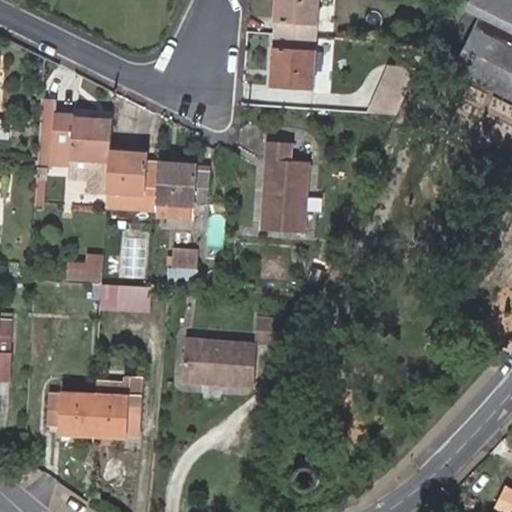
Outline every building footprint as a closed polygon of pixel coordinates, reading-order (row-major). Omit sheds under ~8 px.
[(316,35),(318,0),(278,0),(276,32),(316,35)] [(511,0),(466,0),(465,2),(483,11),(468,42),(495,56),(490,67),(510,77),(511,72),(511,0)] [(312,88),(316,35),(276,32),(274,70),(283,71),(281,86),(312,88)] [(468,42),(458,63),(511,88),(511,72),(510,77),(490,67),(495,56),(468,42)] [(0,49),(0,137),(10,138),(11,120),(0,119),(0,52),(0,49)] [(383,107),(412,109),(416,67),(386,65),(383,107)] [(283,71),(274,70),(273,86),(281,86),(283,71)] [(88,192),(108,193),(110,166),(110,156),(110,155),(112,125),(98,124),(98,116),(80,115),(80,114),(59,112),(60,100),(44,100),(41,166),(57,167),(74,167),(73,177),(89,177),(88,192)] [(112,125),(113,117),(98,116),(98,124),(112,125)] [(294,144),(269,143),(266,186),(274,186),(273,213),(265,212),(264,228),(305,230),(309,162),(293,161),(294,144)] [(149,151),(125,150),(125,156),(110,156),(110,166),(108,193),(108,209),(157,212),(158,200),(160,171),(160,162),(148,161),(149,151)] [(160,162),(160,171),(175,171),(175,163),(160,162)] [(160,171),(158,200),(157,212),(157,227),(194,229),(196,203),(209,204),(211,164),(175,163),(175,171),(160,171)] [(172,282),(199,283),(201,250),(175,248),(172,282)] [(104,283),(104,268),(105,251),(88,251),(87,262),(70,261),(69,280),(94,282),(104,283)] [(104,283),(94,282),(93,300),(102,300),(104,283)] [(153,285),(104,283),(102,300),(102,309),(152,312),(153,285)] [(0,351),(13,352),(15,317),(0,316),(0,351)] [(260,317),(259,343),(276,345),(278,319),(260,317)] [(299,324),(288,319),(281,337),(292,342),(299,324)] [(255,385),(259,343),(190,338),(186,380),(255,385)] [(0,351),(0,376),(11,377),(13,352),(0,351)] [(127,383),(98,381),(97,393),(95,428),(109,430),(109,435),(126,436),(126,430),(140,431),(143,379),(127,378),(127,383)] [(95,428),(97,393),(51,391),(49,425),(63,426),(63,432),(81,433),(81,428),(95,428)] [(289,473),(288,479),(289,484),(291,489),(295,492),(300,495),(305,496),(311,495),(316,492),(319,488),(321,482),(321,477),(320,472),(317,467),(312,464),(307,463),(301,463),(296,465),(292,468),(289,473)] [(511,511),(511,500),(505,497),(501,507),(511,511)]
